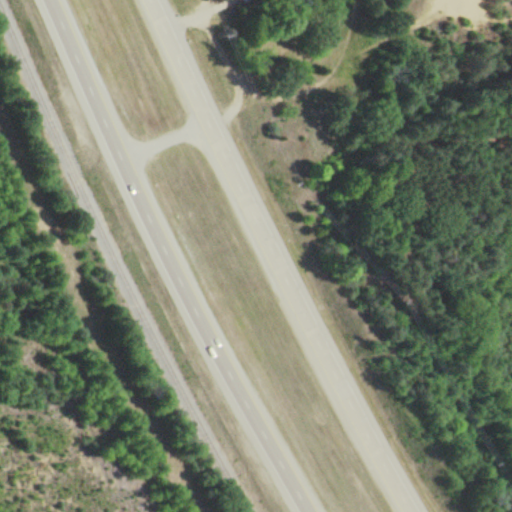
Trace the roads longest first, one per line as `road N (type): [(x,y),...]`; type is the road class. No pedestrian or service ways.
road 1 (trunk): [(411,511),(152,0)]
road 2 (trunk): [(52,0),(154,229),(308,511)]
